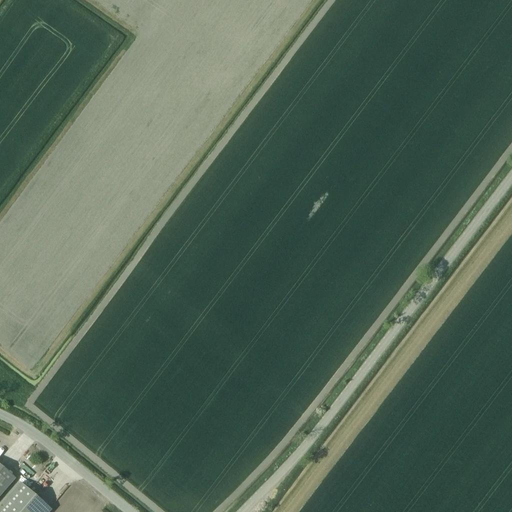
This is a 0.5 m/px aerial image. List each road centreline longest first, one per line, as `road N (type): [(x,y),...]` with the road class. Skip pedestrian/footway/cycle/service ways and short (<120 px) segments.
road 1 (tertiary): [(242,511),(307,445),(511,177)]
road 2 (unclassified): [(129,511),(0,414)]
